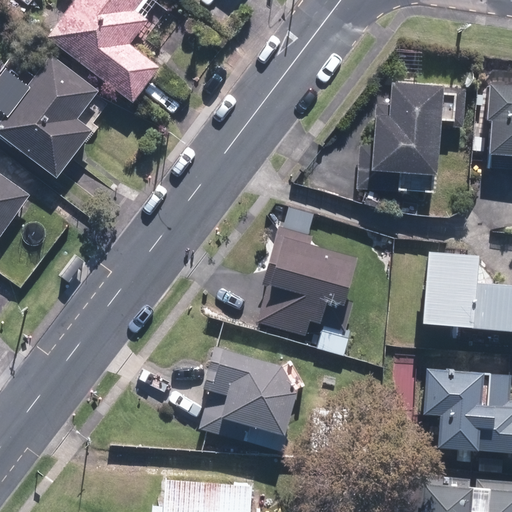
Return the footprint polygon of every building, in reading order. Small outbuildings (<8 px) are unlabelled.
[(77,0),(47,39),(131,103),(157,69),(127,46),(147,21),(143,18),(155,2),(152,0),(77,0)] [(95,92),(49,57),(0,120),(0,135),(54,177),(90,131),(88,129),(107,104),(94,94),(95,92)] [(461,129),(464,90),(389,84),(388,107),(375,106),(374,117),(360,134),(356,188),(431,193),(432,176),(434,176),(438,127),(461,129)] [(511,87),(487,85),(485,120),(489,121),(486,168),(511,170),(511,87)] [(0,235),(27,197),(0,177),(0,235)] [(267,286),(256,323),(303,336),(308,321),(341,330),(351,296),(343,293),(353,257),(307,244),(309,237),(278,228),(262,284),(267,286)] [(426,253),(419,323),(511,332),(511,286),(472,283),(474,258),(426,253)] [(210,390),(199,429),(241,441),(246,425),(281,435),(293,392),(278,367),(214,348),(203,388),(210,390)] [(439,415),(437,447),(507,452),(506,457),(511,457),(511,402),(504,402),(506,376),(426,370),(423,414),(439,415)] [(253,511),(255,480),(169,474),(167,499),(154,499),(153,511),(253,511)] [(511,511),(511,484),(432,478),(429,511),(511,511)]
